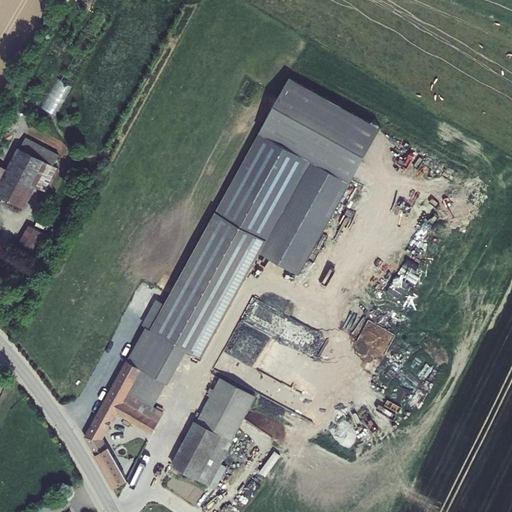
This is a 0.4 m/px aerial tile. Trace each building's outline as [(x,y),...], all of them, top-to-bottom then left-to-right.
[(59,77),(42,105),(55,113),(72,85),(59,77)] [(267,240),(260,253),(299,275),(380,128),(290,78),(216,211),(267,240)] [(0,196),(24,209),(36,187),(46,192),(59,169),(53,165),(59,155),(25,137),(20,148),(18,147),(6,169),(0,164),(0,196)] [(150,330),(187,350),(201,358),(260,253),(267,240),(216,211),(164,304),(150,330)] [(411,211),(397,241),(410,247),(424,217),(411,211)] [(29,225),(14,251),(36,264),(51,238),(29,225)] [(389,289),(403,298),(410,286),(403,282),(407,276),(417,282),(423,273),(406,262),(389,289)] [(142,368),(128,392),(154,407),(167,383),(168,383),(187,350),(150,330),(164,304),(156,299),(142,325),(146,327),(127,361),(142,368)] [(142,368),(127,361),(127,360),(85,436),(114,488),(128,480),(109,447),(108,447),(103,439),(116,414),(128,392),(142,368)] [(194,420),(170,465),(209,486),(210,483),(217,487),(228,466),(221,462),(256,396),(220,377),(196,422),(194,420)] [(128,392),(116,414),(151,434),(164,412),(154,407),(128,392)] [(381,394),(366,435),(383,441),(391,417),(408,423),(414,406),(381,394)]
